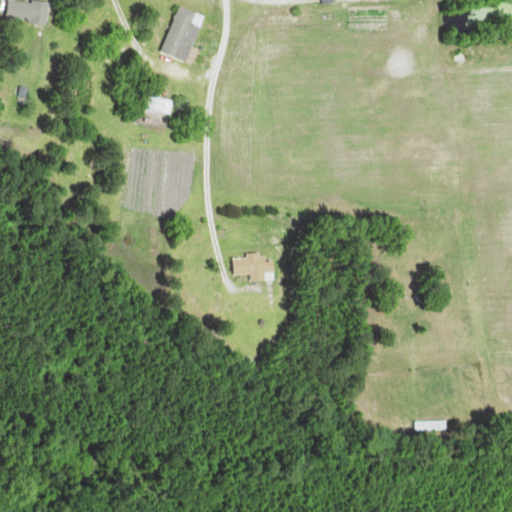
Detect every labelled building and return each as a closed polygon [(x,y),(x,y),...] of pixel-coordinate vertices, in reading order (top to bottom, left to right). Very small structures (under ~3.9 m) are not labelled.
[(49,25),(52,5),(17,0),(10,0),(8,19),(49,25)] [(208,17),(182,7),(163,52),(189,63),(208,17)] [(170,115),(174,104),(149,96),(146,108),(170,115)] [(236,275),(254,275),(254,282),(268,281),(268,273),(276,273),(275,256),(249,257),(250,259),(236,259),(236,275)] [(511,382),(511,369),(501,376),(506,386),(511,382)] [(418,431),(449,431),(449,422),(418,422),(418,431)]
